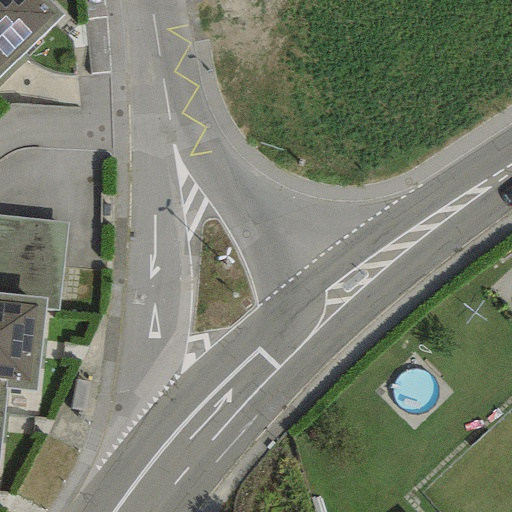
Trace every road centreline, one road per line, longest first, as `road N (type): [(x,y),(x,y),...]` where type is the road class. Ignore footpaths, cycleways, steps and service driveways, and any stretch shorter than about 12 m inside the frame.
road 1 (residential): [(172,131),(164,387),(151,473)]
road 2 (secondary): [(151,473),(328,300)]
road 3 (residential): [(328,300),(172,131)]
road 4 (secondary): [(328,300),(511,164)]
road 5 (residential): [(172,131),(147,0)]
